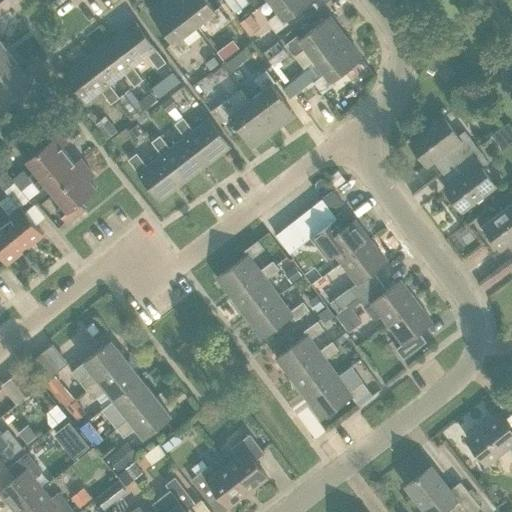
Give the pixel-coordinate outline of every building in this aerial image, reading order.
[(194,26),(173,0),(165,0),(150,12),(172,42),(169,44),(178,57),(190,48),(181,36),(194,26)] [(173,0),(194,26),(207,17),(215,28),(227,19),(218,7),(214,10),(206,0),(173,0)] [(269,0),(278,11),(266,20),(275,32),(288,23),(285,19),(310,0),(269,0)] [(250,13),(239,22),(249,35),(260,27),(250,13)] [(314,60),(345,37),(329,16),(299,38),(296,35),(284,44),(293,56),(305,47),(314,60)] [(110,37),(132,66),(147,55),(157,68),(165,61),(133,19),(110,37)] [(86,55),(108,84),(124,73),(134,85),(142,79),(132,66),(110,37),(86,55)] [(345,37),(314,60),(324,72),(317,77),(312,81),(321,93),(334,84),(331,80),(361,58),(345,37)] [(288,55),(278,42),(263,53),(273,66),(288,55)] [(0,76),(18,64),(3,45),(0,47),(0,76)] [(86,55),(63,73),(85,102),(101,90),(110,103),(118,97),(108,84),(86,55)] [(210,69),(218,63),(213,57),(206,63),(210,69)] [(225,60),(200,80),(210,92),(234,72),(225,60)] [(18,64),(0,76),(0,97),(5,104),(32,84),(18,64)] [(180,80),(170,67),(159,75),(169,89),(180,80)] [(312,81),(317,77),(310,68),(282,89),(290,99),(312,81)] [(250,99),(273,130),(294,114),(272,84),(275,81),(266,69),(254,78),(263,90),(250,99)] [(196,78),(185,82),(193,105),(205,100),(196,78)] [(144,110),(129,90),(119,98),(134,118),(144,110)] [(172,101),(179,115),(189,110),(182,96),(172,101)] [(273,130),(250,99),(237,109),(228,97),(217,106),(226,118),(230,116),(252,145),(273,130)] [(118,131),(105,115),(94,124),(107,140),(118,131)] [(456,161),(476,145),(464,130),(457,135),(442,116),(409,141),(427,165),(447,150),(456,161)] [(174,123),(184,136),(207,165),(230,147),(208,118),(192,130),(183,117),(174,123)] [(60,132),(26,159),(34,170),(28,175),(39,189),(45,183),(62,204),(55,209),(61,216),(67,223),(84,209),(78,202),(95,188),(88,180),(94,175),(80,158),(74,163),(61,147),(67,142),(60,132)] [(183,183),(207,165),(184,136),(169,147),(159,135),(151,141),(161,154),(183,183)] [(476,145),(456,161),(464,172),(444,187),(462,211),(495,186),(481,166),(487,161),(476,145)] [(160,201),(183,183),(161,154),(146,165),(136,152),(128,159),(160,201)] [(16,184),(0,164),(0,185),(6,193),(16,184)] [(312,206),(326,224),(335,217),(321,198),(312,206)] [(0,218),(25,249),(43,234),(20,206),(10,214),(0,202),(0,218)] [(511,202),(482,225),(500,249),(511,240),(511,202)] [(312,206),(303,213),(317,231),(326,224),(312,206)] [(294,220),(308,238),(317,231),(303,213),(294,220)] [(25,249),(0,218),(0,255),(7,264),(25,249)] [(333,219),(311,236),(319,246),(325,241),(341,262),(370,239),(354,218),(341,229),(333,219)] [(294,220),(285,227),(299,245),(308,238),(294,220)] [(299,245),(285,227),(276,234),(290,253),(299,245)] [(370,239),(341,262),(356,283),(350,287),(357,297),(379,280),(372,271),(386,260),(370,239)] [(216,276),(231,297),(275,264),(272,260),(259,269),(251,258),(263,248),(257,240),(244,250),(247,254),(216,276)] [(275,264),(231,297),(246,317),(278,294),(266,278),(278,268),(275,264)] [(306,264),(295,271),(301,282),(313,275),(306,264)] [(379,280),(357,297),(374,319),(380,314),(386,322),(416,300),(400,279),(386,289),(379,280)] [(290,310),(278,294),(246,317),(262,338),(292,315),(295,319),(309,309),(302,301),(290,310)] [(416,300),(386,322),(402,343),(395,348),(403,358),(425,341),(418,331),(432,321),(416,300)] [(334,314),(348,332),(362,321),(349,304),(334,314)] [(276,357),(291,377),(335,345),(332,340),(319,349),(310,338),(323,328),(317,320),(303,330),(306,334),(276,357)] [(91,336),(99,329),(93,322),(85,328),(91,336)] [(79,380),(86,389),(125,358),(110,339),(83,360),(91,370),(79,380)] [(68,362),(52,342),(30,360),(46,380),(68,362)] [(335,345),(291,377),(306,398),(337,375),(326,359),(338,349),(335,345)] [(106,389),(114,398),(140,377),(125,358),(86,389),(93,399),(106,389)] [(36,387),(20,368),(10,377),(26,396),(36,387)] [(349,391),(337,375),(306,398),(321,418),(352,396),(355,400),(368,390),(362,382),(349,391)] [(16,404),(26,396),(10,377),(0,385),(16,404)] [(116,427),(155,396),(140,377),(114,398),(101,408),(116,427)] [(170,415),(155,396),(116,427),(123,436),(136,426),(144,437),(170,415)] [(511,446),(511,430),(498,413),(466,438),(486,463),(510,444),(511,446)] [(70,423),(57,433),(63,440),(75,429),(70,423)] [(27,425),(20,431),(27,441),(35,435),(27,425)] [(156,455),(190,437),(184,427),(151,445),(156,455)] [(0,458),(3,462),(22,447),(7,428),(0,434),(0,458)] [(226,464),(247,492),(267,477),(254,460),(264,452),(249,433),(231,447),(237,455),(226,464)] [(107,457),(118,470),(132,459),(121,445),(107,457)] [(0,489),(0,492),(14,510),(42,487),(33,476),(41,470),(26,452),(7,467),(15,477),(0,489)] [(247,492),(226,464),(215,472),(209,464),(190,478),(205,498),(215,490),(228,507),(247,492)] [(452,511),(472,511),(480,506),(464,485),(453,494),(431,466),(405,485),(426,511),(439,511),(448,506),(452,511)] [(170,490),(153,503),(159,511),(187,511),(186,510),(195,503),(174,476),(165,484),(170,490)] [(93,480),(80,487),(86,499),(99,493),(93,480)] [(51,498),(42,487),(14,510),(16,511),(69,511),(73,509),(58,491),(51,498)]
